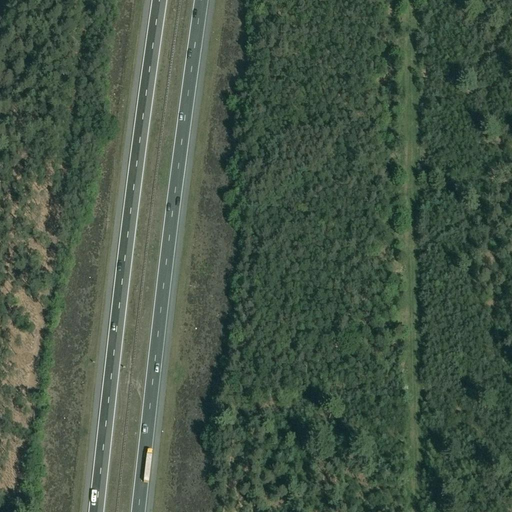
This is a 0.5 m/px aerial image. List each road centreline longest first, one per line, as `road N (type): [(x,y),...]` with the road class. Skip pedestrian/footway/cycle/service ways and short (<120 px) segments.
road 1 (motorway): [(137,511),(201,0)]
road 2 (motorway): [(159,0),(96,511)]
road 3 (track): [(409,0),(410,511)]
